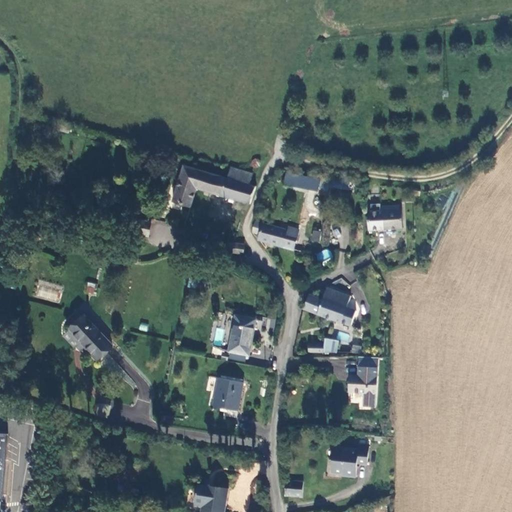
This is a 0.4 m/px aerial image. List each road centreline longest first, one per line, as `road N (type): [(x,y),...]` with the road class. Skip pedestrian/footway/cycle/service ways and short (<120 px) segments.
road 1 (track): [(0,42),(21,84),(19,173),(55,227),(261,259)]
road 2 (residential): [(277,511),(275,422),(293,312),(246,221),(277,153)]
road 3 (track): [(277,153),(425,178),(482,151),(511,116)]
